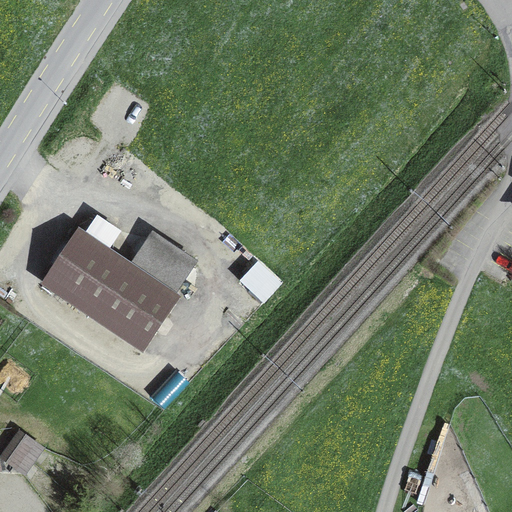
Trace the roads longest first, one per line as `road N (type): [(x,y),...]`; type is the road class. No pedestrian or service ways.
road 1 (unclassified): [(383,511),(511,181)]
road 2 (tertiary): [(104,0),(0,161)]
